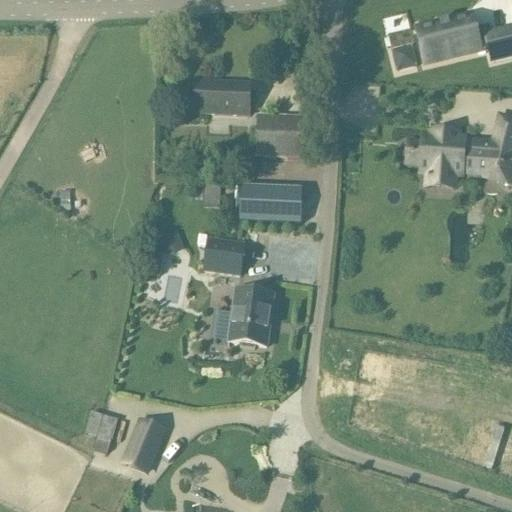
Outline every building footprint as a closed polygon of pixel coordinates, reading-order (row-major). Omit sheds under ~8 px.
[(472,19),(416,32),(424,67),(480,54),(480,53),(488,51),(488,52),(492,66),(511,60),(511,31),(491,37),(489,29),(475,32),(472,19)] [(252,87),(195,85),(194,117),(251,119),(252,87)] [(306,120),(258,119),(257,160),(304,162),(306,120)] [(412,146),(411,167),(421,168),(421,176),(428,177),(427,185),(455,187),(455,179),(462,179),(463,163),(492,165),(492,164),(511,169),(511,176),(510,185),(511,185),(511,182),(511,138),(497,135),(494,147),(465,145),(465,142),(458,141),(458,140),(458,136),(430,135),(430,138),(430,139),(423,139),(423,147),(412,146)] [(194,192),(194,201),(203,201),(203,208),(220,209),(220,190),(203,190),(203,192),(194,192)] [(303,194),(241,191),(240,225),(301,227),(303,194)] [(177,235),(161,242),(168,260),(185,253),(177,235)] [(204,275),(240,279),(244,248),(209,243),(204,275)] [(273,299),(235,294),(229,345),(240,347),(239,350),(255,352),(255,349),(266,350),(266,349),(264,348),(267,323),(270,324),(273,299)] [(98,437),(112,441),(117,422),(103,418),(98,437)] [(147,477),(166,432),(138,421),(120,465),(147,477)]
